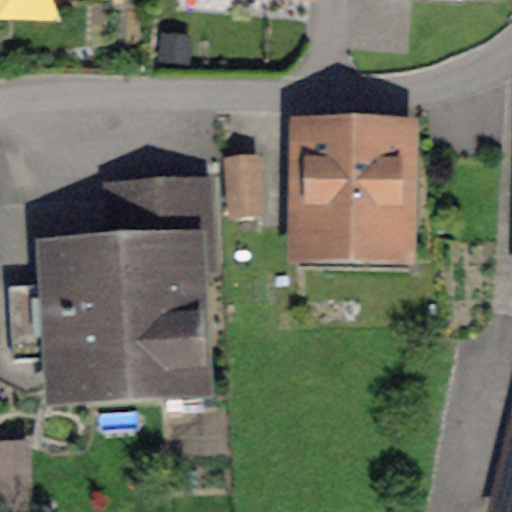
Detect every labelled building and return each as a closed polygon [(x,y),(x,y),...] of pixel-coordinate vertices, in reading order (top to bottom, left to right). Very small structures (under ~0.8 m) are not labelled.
[(393,251),(395,134),(313,133),(312,174),(293,174),(293,206),(312,206),(311,249),(393,251)] [(257,214),(255,165),(230,166),(233,216),(257,214)] [(64,359),(65,384),(190,378),(184,265),(204,264),(201,195),(117,199),(121,277),(108,278),(107,267),(59,269),(60,289),(10,292),(14,362),(64,359)] [(511,511),(511,439),(494,511),(497,511),(511,511)] [(0,508),(26,508),(26,477),(0,477),(0,508)]
